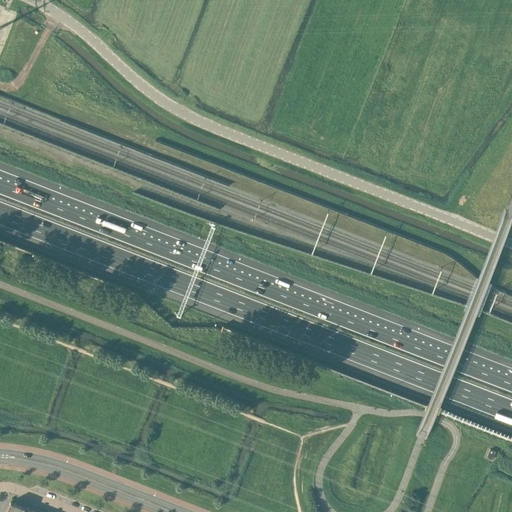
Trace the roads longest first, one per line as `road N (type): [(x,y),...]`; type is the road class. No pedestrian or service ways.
road 1 (motorway): [(0,213),(511,412)]
road 2 (motorway): [(511,384),(0,186)]
road 3 (tertiary): [(511,243),(182,111),(34,0)]
road 4 (tertiary): [(189,511),(71,466),(0,452)]
road 5 (tertiary): [(0,461),(67,474),(163,511)]
